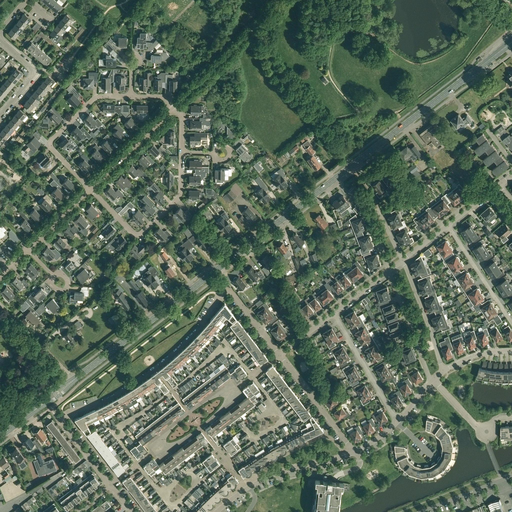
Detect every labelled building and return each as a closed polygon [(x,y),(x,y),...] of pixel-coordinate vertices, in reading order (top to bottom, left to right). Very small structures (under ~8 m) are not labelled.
[(54,0),(49,0),(46,4),(51,8),(56,2),(54,0)] [(56,2),(51,8),(56,12),(58,10),(61,6),(61,5),(57,2),(56,2)] [(24,14),(20,19),(27,24),(31,19),(24,14)] [(66,15),(62,19),(68,25),(73,20),(72,20),(69,17),(66,15)] [(20,19),(16,24),(23,29),(27,24),(20,19)] [(62,19),(58,24),(64,30),(68,25),(62,19)] [(16,24),(12,28),(19,34),(23,29),(16,24)] [(58,24),(54,29),(60,35),(64,30),(58,24)] [(12,28),(8,33),(14,39),(19,34),(12,28)] [(54,29),(50,34),(52,36),(50,39),(56,44),(58,41),(56,39),(60,35),(54,29)] [(136,42),(136,47),(140,47),(140,46),(143,46),(143,47),(146,47),(146,46),(146,44),(146,43),(145,43),(145,37),(146,38),(146,33),(146,32),(140,32),(140,37),(138,37),(138,42),(136,42)] [(367,40),(362,33),(358,37),(363,43),(367,40)] [(107,42),(109,45),(110,46),(112,43),(120,50),(121,49),(121,47),(127,47),(127,41),(128,40),(127,39),(127,37),(125,37),(122,35),(121,37),(118,37),(118,40),(116,43),(110,38),(107,42)] [(148,48),(150,51),(160,42),(157,39),(152,44),(150,46),(148,48)] [(28,47),(26,49),(31,53),(37,46),(38,45),(36,43),(35,45),(32,42),(32,41),(31,40),(26,45),(28,47)] [(37,46),(31,53),(36,57),(41,50),(37,46)] [(41,50),(36,57),(41,61),(46,54),(41,50)] [(154,54),(154,55),(151,55),(151,62),(161,62),(161,61),(164,61),(169,56),(166,52),(155,52),(155,54),(154,54)] [(46,54),(41,61),(46,65),(51,59),(46,54)] [(99,59),(99,65),(103,65),(103,66),(106,66),(116,66),(116,59),(113,59),(111,57),(110,55),(106,55),(106,59),(103,59),(99,59)] [(8,62),(4,66),(6,68),(9,64),(12,67),(14,64),(9,60),(8,62)] [(12,73),(19,79),(23,74),(16,68),(15,70),(12,73)] [(101,78),(101,87),(101,88),(103,89),(103,88),(104,88),(107,88),(110,88),(110,86),(110,79),(113,79),(113,72),(113,68),(112,68),(110,72),(108,78),(101,78)] [(83,79),(83,88),(87,88),(88,90),(90,88),(93,88),(93,81),(98,81),(98,82),(98,72),(89,72),(89,79),(83,79)] [(12,73),(8,78),(15,84),(19,79),(12,73)] [(140,78),(139,89),(142,89),(142,90),(145,90),(146,90),(146,89),(147,89),(147,82),(150,82),(150,73),(146,73),(145,74),(144,78),(140,78)] [(154,87),(152,87),(154,87),(154,89),(161,90),(162,82),(165,82),(165,73),(161,73),(159,75),(159,80),(154,79),(154,87)] [(169,82),(169,87),(171,88),(171,90),(177,90),(177,88),(180,84),(179,83),(179,82),(177,82),(177,80),(173,80),(172,79),(172,75),(165,74),(165,82),(169,82)] [(113,75),(113,81),(116,81),(116,88),(119,88),(119,89),(124,89),(124,84),(125,83),(124,82),(124,77),(121,77),(121,76),(117,76),(117,75),(113,75)] [(48,76),(44,81),(51,86),(55,81),(48,76)] [(8,78),(4,83),(11,89),(15,84),(8,78)] [(44,81),(40,86),(46,91),(51,86),(44,81)] [(4,83),(0,88),(7,93),(11,89),(4,83)] [(40,86),(36,90),(42,96),(46,91),(40,86)] [(71,96),(67,100),(70,104),(71,103),(75,107),(80,101),(76,97),(79,94),(83,97),(74,87),(68,93),(71,96)] [(36,90),(32,95),(38,101),(42,96),(36,90)] [(32,95),(28,100),(34,106),(38,101),(32,95)] [(28,100),(24,105),(30,110),(34,106),(28,100)] [(61,113),(55,107),(53,105),(48,110),(52,114),(52,115),(49,117),(51,119),(51,122),(54,122),(54,123),(56,125),(61,119),(60,118),(59,118),(59,117),(58,116),(61,113)] [(103,107),(101,109),(103,110),(103,113),(114,113),(114,112),(116,112),(118,114),(121,112),(121,106),(114,106),(114,105),(103,105),(103,107)] [(122,105),(122,112),(127,112),(130,112),(130,109),(131,109),(131,112),(134,115),(136,113),(140,113),(140,112),(144,112),(146,112),(146,110),(147,110),(147,105),(137,105),(137,106),(132,106),(132,105),(132,108),(132,109),(129,109),(129,105),(122,105)] [(190,106),(190,115),(201,115),(201,113),(203,113),(203,118),(212,118),(212,115),(206,114),(206,111),(203,108),(201,108),(201,106),(197,106),(197,105),(194,105),(194,106),(190,106)] [(20,110),(16,114),(22,120),(26,115),(20,110)] [(16,114),(12,119),(18,125),(22,120),(16,114)] [(127,121),(125,123),(132,131),(134,128),(133,128),(136,126),(131,121),(134,119),(130,114),(125,119),(127,121)] [(458,114),(451,120),(454,125),(452,127),(454,130),(457,128),(465,122),(466,124),(468,123),(469,124),(472,121),(467,115),(464,117),(464,118),(462,119),(458,114)] [(95,124),(98,128),(102,132),(106,127),(97,119),(95,121),(89,115),(84,120),(86,122),(85,123),(88,126),(89,125),(91,128),(95,124)] [(218,117),(218,129),(221,126),(227,133),(227,134),(227,135),(227,136),(236,136),(228,128),(228,119),(229,118),(228,118),(223,123),(218,117)] [(190,121),(190,129),(191,129),(191,131),(191,129),(201,130),(201,125),(202,124),(206,124),(206,125),(210,125),(210,121),(206,121),(206,118),(199,118),(199,122),(190,121)] [(12,119),(7,124),(14,130),(18,125),(12,119)] [(116,131),(112,135),(114,138),(116,136),(120,141),(123,138),(122,138),(124,136),(120,131),(122,129),(117,123),(113,128),(116,131)] [(7,124),(3,129),(10,134),(14,130),(7,124)] [(440,145),(443,142),(439,137),(441,135),(437,129),(436,129),(434,126),(434,127),(434,126),(432,124),(420,134),(422,136),(428,144),(432,141),(436,146),(439,144),(440,145)] [(164,135),(159,140),(162,144),(160,146),(165,150),(167,148),(167,142),(174,142),(174,138),(175,138),(175,135),(174,135),(174,131),(174,126),(172,126),(169,128),(169,131),(167,131),(167,135),(164,135)] [(77,127),(71,133),(74,135),(73,137),(75,137),(78,140),(83,136),(85,138),(87,137),(89,139),(92,136),(89,134),(86,131),(84,133),(77,127)] [(3,129),(0,132),(0,134),(6,139),(10,134),(3,129)] [(253,139),(247,133),(247,134),(245,131),(243,134),(245,135),(242,138),(244,140),(247,137),(248,137),(251,141),(253,139)] [(29,146),(24,151),(26,152),(26,153),(27,153),(30,156),(37,150),(35,148),(41,143),(38,140),(40,138),(35,132),(32,134),(33,135),(25,142),(29,146)] [(511,135),(511,136),(509,135),(503,140),(511,151),(511,132),(511,133),(511,134),(511,135)] [(190,136),(190,143),(196,144),(196,145),(200,145),(200,139),(207,139),(207,133),(197,133),(197,136),(190,136)] [(491,144),(483,133),(475,139),(480,145),(474,149),(477,152),(478,152),(479,154),(485,149),(491,144)] [(105,141),(101,145),(108,152),(110,152),(110,151),(112,148),(109,144),(113,140),(107,134),(103,138),(105,141)] [(239,137),(233,143),(237,147),(235,149),(240,154),(238,156),(244,162),(247,159),(250,159),(251,157),(251,155),(249,155),(246,151),(247,149),(243,144),(244,143),(239,137)] [(66,138),(59,144),(61,146),(62,147),(64,149),(67,146),(67,147),(67,146),(68,147),(69,148),(70,148),(71,148),(73,150),(78,146),(70,138),(68,140),(66,138)] [(307,140),(303,144),(307,148),(306,149),(311,155),(314,152),(311,149),(309,146),(311,145),(307,140)] [(96,144),(89,151),(99,161),(102,159),(101,158),(103,156),(98,151),(100,149),(96,144)] [(153,144),(148,149),(151,152),(150,153),(151,154),(151,155),(152,155),(154,155),(155,156),(158,153),(161,157),(166,152),(160,146),(158,149),(153,144)] [(491,144),(485,149),(489,155),(483,159),(486,163),(487,162),(488,164),(493,160),(500,155),(500,154),(491,144)] [(293,148),(288,151),(292,156),(296,152),(295,150),(298,148),(296,146),(293,148)] [(407,147),(400,153),(404,158),(410,154),(411,155),(413,153),(417,158),(421,155),(414,146),(410,150),(407,147)] [(41,155),(37,159),(45,169),(47,167),(48,167),(50,167),(51,166),(51,164),(50,163),(52,161),(49,158),(45,155),(43,153),(41,155)] [(82,162),(79,165),(81,168),(81,170),(83,170),(86,173),(88,171),(88,169),(90,169),(92,167),(87,163),(90,160),(83,153),(80,156),(82,157),(81,158),(81,161),(82,162)] [(140,164),(141,165),(142,165),(143,164),(145,167),(150,162),(152,164),(154,162),(148,155),(146,158),(142,154),(138,159),(140,161),(140,162),(139,163),(140,164)] [(500,155),(493,160),(498,165),(492,170),(495,173),(495,172),(497,174),(509,165),(500,154),(500,155)] [(310,158),(308,160),(310,164),(310,165),(311,166),(312,166),(315,170),(315,169),(316,169),(318,169),(318,168),(320,166),(313,157),(312,156),(310,158)] [(463,157),(458,162),(464,170),(470,166),(463,157)] [(201,173),(206,173),(208,173),(208,167),(201,167),(201,163),(198,163),(198,161),(198,160),(194,160),(194,161),(190,161),(189,169),(201,169),(201,173)] [(253,166),(258,172),(262,169),(259,165),(261,163),(259,161),(253,166)] [(412,173),(419,168),(415,164),(408,169),(412,173)] [(132,165),(126,170),(127,171),(127,172),(128,172),(133,177),(136,174),(139,177),(143,172),(139,167),(136,170),(132,165)] [(246,175),(253,169),(251,167),(244,172),(246,175)] [(215,170),(215,178),(220,178),(220,180),(227,180),(228,168),(220,168),(220,170),(215,170)] [(384,171),(382,173),(385,177),(382,179),(388,187),(391,185),(390,183),(396,179),(387,169),(386,168),(383,170),(384,171)] [(273,179),(275,182),(274,184),(276,187),(278,186),(281,189),(282,188),(284,188),(285,187),(285,185),(287,184),(285,181),(282,177),(285,175),(280,169),(277,171),(279,174),(273,179)] [(162,174),(162,178),(165,178),(165,183),(169,187),(173,183),(173,176),(169,172),(166,170),(162,174)] [(206,177),(206,173),(201,173),(197,173),(197,176),(189,176),(189,185),(200,185),(200,180),(201,180),(204,178),(204,177),(206,177)] [(491,178),(487,174),(483,177),(487,182),(491,178)] [(121,175),(115,180),(122,188),(125,185),(128,188),(132,184),(133,183),(126,176),(124,179),(121,175)] [(259,176),(255,179),(262,188),(256,193),(258,196),(257,196),(260,200),(261,199),(263,203),(265,201),(266,201),(267,200),(268,199),(270,198),(267,194),(268,194),(265,191),(268,188),(259,176)] [(60,177),(56,182),(61,187),(64,185),(67,189),(68,189),(69,188),(70,189),(74,185),(72,183),(73,182),(71,180),(70,180),(68,178),(64,181),(60,177)] [(54,180),(50,184),(55,190),(51,194),(54,197),(54,196),(58,201),(61,197),(64,194),(59,190),(61,188),(54,180)] [(374,185),(378,191),(376,193),(379,198),(388,192),(379,181),(377,182),(376,182),(374,184),(374,185)] [(153,183),(149,186),(155,192),(155,193),(156,194),(153,198),(160,205),(165,200),(163,198),(161,197),(163,195),(164,194),(159,188),(153,183)] [(457,187),(452,190),(460,200),(461,200),(462,200),(463,200),(464,199),(464,198),(465,197),(464,197),(465,197),(465,196),(461,192),(464,190),(459,184),(457,186),(457,187)] [(109,187),(105,191),(108,194),(106,196),(107,195),(110,196),(113,199),(115,197),(118,198),(120,196),(121,197),(124,195),(118,189),(115,191),(111,187),(109,188),(109,187)] [(350,191),(349,191),(357,201),(362,197),(355,187),(353,189),(352,188),(349,190),(350,191)] [(206,188),(206,194),(209,198),(216,193),(211,188),(206,188)] [(459,201),(460,200),(452,190),(447,194),(447,193),(444,195),(449,202),(451,200),(455,204),(456,204),(457,204),(458,204),(459,203),(459,202),(460,201),(459,201)] [(189,191),(189,199),(190,199),(193,201),(196,199),(199,199),(202,200),(202,192),(199,192),(199,191),(189,191)] [(229,191),(225,194),(230,201),(234,197),(229,191)] [(141,192),(139,194),(142,198),(141,199),(145,204),(141,208),(149,216),(155,210),(149,205),(152,203),(145,195),(141,192)] [(46,194),(43,197),(42,197),(38,202),(46,211),(47,211),(50,209),(49,208),(52,206),(49,204),(53,200),(46,194)] [(228,203),(230,201),(225,194),(222,197),(228,203)] [(340,198),(338,200),(346,209),(351,206),(343,196),(342,195),(339,198),(340,198)] [(446,203),(449,202),(444,195),(441,197),(442,198),(437,202),(445,212),(446,212),(447,212),(448,212),(448,211),(449,210),(449,209),(450,208),(450,209),(450,208),(446,203)] [(346,209),(338,200),(337,201),(336,200),(334,202),(335,202),(333,203),(341,213),(346,209)] [(444,213),(445,212),(437,202),(429,208),(433,213),(436,211),(439,216),(440,216),(441,216),(442,216),(443,215),(444,214),(444,213)] [(356,206),(353,209),(357,213),(363,209),(358,203),(355,205),(356,206)] [(32,211),(29,214),(37,221),(42,216),(37,212),(40,209),(36,204),(31,209),(32,211)] [(89,212),(87,214),(86,215),(92,221),(96,216),(97,214),(98,212),(97,210),(95,207),(94,208),(91,204),(86,209),(89,212)] [(247,207),(241,212),(249,221),(255,216),(247,207)] [(422,214),(429,224),(430,224),(431,224),(432,223),(433,223),(434,222),(434,221),(434,220),(435,220),(434,220),(431,215),(433,213),(429,208),(429,207),(426,209),(427,210),(422,214)] [(495,213),(489,207),(481,214),(486,220),(488,218),(490,221),(494,218),(493,218),(495,216),(493,214),(495,213)] [(180,208),(175,213),(179,217),(177,219),(177,220),(179,222),(180,222),(182,220),(182,221),(185,218),(187,220),(192,216),(186,210),(184,213),(180,208)] [(390,222),(391,223),(400,219),(399,216),(401,214),(398,209),(392,212),(394,215),(388,217),(389,218),(388,219),(390,222)] [(134,216),(132,218),(134,221),(133,221),(135,224),(136,223),(138,226),(144,220),(140,216),(142,214),(138,210),(133,215),(134,216)] [(223,218),(217,222),(219,226),(218,227),(220,231),(222,229),(225,232),(226,231),(228,231),(229,230),(229,229),(231,227),(229,224),(226,221),(229,218),(224,212),(221,215),(223,218)] [(429,225),(429,224),(422,214),(417,218),(416,217),(413,219),(417,225),(418,225),(420,223),(424,228),(425,227),(425,228),(426,228),(427,227),(428,227),(429,226),(429,225)] [(18,222),(20,224),(27,231),(32,226),(28,222),(30,220),(25,215),(18,222)] [(80,215),(74,220),(82,228),(83,229),(81,231),(80,230),(79,230),(85,236),(88,233),(88,230),(84,226),(88,223),(84,219),(84,218),(82,216),(80,215)] [(353,228),(364,223),(364,222),(365,222),(363,218),(362,218),(362,217),(356,219),(355,215),(349,219),(353,228)] [(402,221),(400,219),(391,223),(392,224),(391,224),(392,228),(393,228),(394,229),(399,226),(401,229),(406,226),(404,220),(402,221)] [(462,231),(465,237),(474,231),(471,226),(472,225),(470,221),(464,225),(467,228),(462,231)] [(110,224),(110,225),(108,223),(103,228),(105,230),(101,233),(107,239),(111,235),(112,236),(114,233),(113,233),(116,230),(110,224)] [(364,223),(353,228),(356,237),(362,234),(361,231),(367,229),(366,228),(367,227),(366,224),(365,224),(364,223)] [(75,235),(73,233),(75,231),(77,234),(80,231),(74,225),(71,228),(69,225),(65,229),(64,229),(65,230),(63,231),(69,237),(69,236),(71,238),(72,238),(75,236),(75,235)] [(506,236),(511,231),(506,225),(497,233),(502,239),(501,240),(504,243),(508,239),(506,236)] [(399,239),(399,240),(408,235),(407,232),(409,231),(406,226),(401,229),(402,232),(397,234),(397,235),(396,236),(398,239),(399,239)] [(492,233),(487,227),(483,230),(488,236),(492,233)] [(159,228),(154,233),(156,235),(155,236),(158,239),(159,238),(161,240),(164,238),(166,241),(167,239),(172,235),(167,230),(164,233),(163,231),(159,228)] [(15,243),(19,239),(10,230),(9,231),(9,237),(15,243)] [(478,236),(474,231),(465,237),(469,242),(474,239),(476,242),(481,238),(479,235),(478,236)] [(291,236),(291,237),(293,240),(294,242),(295,242),(299,246),(301,249),(302,247),(301,245),(304,243),(300,238),(300,239),(295,233),(293,235),(291,235),(291,236)] [(193,236),(189,239),(194,245),(197,243),(200,246),(203,249),(204,248),(206,248),(207,247),(208,246),(209,244),(207,241),(209,240),(206,236),(204,238),(201,234),(195,239),(193,236)] [(363,238),(362,234),(356,237),(360,246),(371,241),(371,240),(372,240),(370,236),(369,236),(369,235),(363,238)] [(410,238),(408,235),(399,240),(400,242),(402,246),(407,243),(409,245),(414,241),(412,237),(410,238)] [(115,236),(105,246),(108,249),(109,247),(111,249),(113,249),(115,248),(116,247),(119,250),(127,242),(124,239),(124,238),(121,236),(114,243),(111,240),(115,236)] [(55,242),(53,244),(59,250),(61,248),(62,247),(63,248),(70,248),(73,245),(68,240),(66,243),(60,237),(58,238),(56,238),(56,240),(54,242),(55,242)] [(185,247),(179,252),(181,255),(180,256),(182,260),(184,259),(187,262),(188,261),(190,260),(191,259),(191,258),(193,257),(191,254),(191,253),(188,250),(194,246),(189,239),(183,244),(185,247)] [(473,249),(477,255),(486,249),(483,244),(484,243),(482,239),(476,243),(478,246),(473,249)] [(436,247),(440,252),(449,246),(449,245),(449,244),(447,241),(446,241),(446,240),(436,247)] [(372,242),(371,241),(360,246),(361,245),(362,248),(360,249),(362,255),(369,252),(368,249),(373,247),(373,246),(374,246),(373,242),(372,242)] [(278,246),(277,247),(284,255),(286,258),(292,254),(288,249),(286,246),(285,247),(282,243),(280,245),(279,245),(278,246)] [(135,245),(133,247),(130,247),(130,249),(129,251),(130,252),(130,255),(133,255),(136,258),(142,253),(142,252),(144,250),(144,246),(140,246),(137,248),(135,245)] [(47,246),(42,251),(45,254),(44,255),(46,258),(49,260),(53,257),(55,259),(56,257),(58,258),(61,255),(55,248),(52,251),(47,246)] [(450,247),(449,246),(440,252),(439,252),(444,260),(449,257),(448,254),(453,251),(452,250),(453,249),(451,246),(450,247)] [(428,249),(423,253),(426,258),(432,253),(428,249)] [(486,249),(477,255),(480,260),(485,257),(487,260),(493,256),(491,253),(489,254),(486,249)] [(71,261),(65,266),(70,271),(72,269),(73,270),(75,268),(78,265),(78,266),(80,264),(77,260),(80,257),(74,252),(68,258),(71,261)] [(368,263),(378,259),(379,259),(378,255),(377,255),(376,254),(371,256),(369,253),(363,256),(366,261),(367,261),(368,263)] [(262,259),(260,260),(262,263),(264,266),(262,269),(267,276),(270,273),(267,269),(273,264),(266,255),(265,257),(264,256),(263,256),(262,256),(261,257),(261,258),(262,259)] [(413,268),(413,270),(425,265),(421,255),(416,260),(417,262),(411,264),(412,268),(413,268)] [(451,260),(449,257),(444,260),(443,261),(445,264),(446,263),(449,268),(460,261),(459,260),(460,260),(458,257),(457,257),(456,256),(451,260)] [(296,257),(293,259),(299,274),(302,273),(296,257)] [(489,273),(498,267),(495,262),(496,261),(494,257),(488,261),(490,264),(485,267),(489,273)] [(378,259),(368,263),(369,267),(368,268),(371,274),(376,270),(375,268),(381,266),(380,262),(379,262),(378,259)] [(355,267),(352,269),(352,270),(358,278),(360,276),(361,277),(363,275),(363,274),(359,268),(361,266),(357,261),(353,264),(355,267)] [(449,268),(454,276),(460,273),(458,270),(463,267),(463,266),(463,265),(461,262),(460,262),(460,261),(449,268)] [(28,266),(26,268),(30,272),(28,275),(33,280),(38,276),(35,273),(37,270),(30,263),(28,265),(28,266)] [(82,282),(83,281),(87,277),(89,279),(94,274),(91,271),(89,273),(86,270),(89,267),(84,263),(78,269),(81,271),(76,276),(79,278),(79,281),(81,281),(82,282)] [(167,264),(165,266),(167,268),(164,270),(169,277),(174,273),(169,266),(167,264)] [(425,265),(413,270),(414,271),(413,271),(414,275),(415,275),(416,276),(421,273),(422,277),(428,274),(425,265)] [(150,274),(144,279),(146,282),(145,283),(147,287),(149,285),(152,289),(153,287),(155,287),(156,286),(157,285),(158,284),(156,281),(156,280),(154,277),(159,273),(154,266),(152,267),(151,266),(148,268),(149,270),(148,271),(150,274)] [(247,270),(245,272),(252,280),(259,276),(262,280),(265,277),(260,270),(257,272),(254,269),(252,267),(250,268),(249,267),(248,267),(247,267),(247,268),(247,269),(247,270)] [(501,272),(498,267),(489,273),(492,278),(497,275),(499,278),(505,274),(503,271),(501,272)] [(119,268),(112,275),(115,279),(123,273),(119,268)] [(349,276),(354,281),(355,282),(357,280),(357,279),(358,278),(352,270),(352,269),(351,268),(346,271),(343,273),(344,274),(347,278),(349,276)] [(462,275),(460,273),(454,276),(460,284),(470,277),(470,276),(468,273),(467,273),(467,272),(462,275)] [(294,274),(285,278),(287,283),(296,279),(294,274)] [(336,280),(339,283),(341,281),(347,288),(350,286),(349,285),(351,283),(347,278),(344,274),(341,277),(339,274),(335,278),(336,280)] [(421,289),(432,284),(430,278),(431,278),(430,275),(423,278),(424,281),(418,283),(419,284),(418,284),(419,288),(420,288),(421,289)] [(501,291),(510,285),(506,280),(508,279),(505,275),(500,279),(502,282),(497,285),(501,291)] [(11,282),(12,283),(19,290),(23,285),(25,287),(29,284),(23,279),(20,282),(16,277),(12,281),(11,282)] [(234,280),(232,282),(235,284),(234,285),(237,288),(239,291),(246,286),(239,277),(237,278),(236,277),(235,277),(234,277),(234,278),(233,279),(234,280)] [(460,284),(465,292),(470,289),(469,286),(474,282),(473,282),(474,281),(472,278),(471,278),(470,277),(460,284)] [(336,280),(333,282),(332,280),(327,283),(332,289),(334,287),(339,294),(342,291),(344,289),(339,283),(336,280)] [(326,287),(321,291),(329,301),(331,299),(331,300),(334,298),(333,297),(334,297),(329,291),(332,289),(327,283),(324,285),(326,287)] [(428,292),(430,295),(436,293),(432,284),(421,289),(421,290),(420,290),(422,294),(422,293),(423,294),(428,292)] [(511,288),(510,285),(501,291),(504,296),(509,293),(511,296),(511,295),(511,288)] [(11,291),(6,286),(0,292),(3,294),(2,295),(4,298),(3,299),(5,297),(8,300),(14,294),(11,291),(12,290),(11,291)] [(36,289),(33,291),(28,296),(31,299),(36,299),(39,302),(47,294),(44,291),(44,289),(42,289),(41,287),(38,289),(36,289)] [(378,293),(379,296),(388,293),(388,291),(387,287),(380,290),(379,288),(374,292),(375,294),(378,293)] [(472,291),(470,289),(465,292),(470,300),(481,293),(480,292),(481,292),(479,288),(478,289),(477,288),(472,291)] [(70,295),(69,301),(77,302),(78,299),(83,300),(84,296),(88,296),(88,290),(81,289),(80,293),(74,292),(74,295),(70,295)] [(119,289),(113,293),(116,297),(125,309),(131,304),(122,292),(122,293),(119,289)] [(137,294),(135,296),(139,301),(143,306),(148,302),(144,297),(145,295),(141,290),(141,291),(137,294)] [(315,292),(312,294),(314,297),(314,296),(317,301),(319,299),(324,304),(325,304),(328,302),(327,302),(329,301),(321,291),(316,294),(315,292)] [(389,295),(388,293),(379,296),(376,297),(379,303),(378,303),(379,306),(385,304),(384,301),(390,298),(391,297),(390,294),(389,295)] [(436,293),(430,295),(431,298),(425,301),(426,301),(425,302),(426,306),(427,305),(427,306),(439,302),(436,293)] [(474,309),(478,306),(481,304),(479,302),(484,298),(483,297),(484,297),(482,294),(481,294),(481,293),(470,300),(474,305),(473,306),(474,309)] [(321,306),(317,301),(314,296),(314,297),(310,299),(308,297),(304,300),(306,302),(309,306),(312,304),(317,311),(320,308),(321,306)] [(46,305),(45,306),(47,308),(48,310),(47,311),(50,314),(52,311),(53,311),(53,313),(59,313),(59,314),(59,307),(58,307),(59,306),(58,304),(58,302),(56,302),(53,299),(49,303),(49,302),(46,305)] [(261,299),(255,304),(258,307),(264,302),(261,299)] [(261,318),(270,311),(268,308),(269,307),(265,302),(259,307),(261,310),(257,313),(258,314),(257,314),(257,315),(258,316),(258,317),(259,317),(260,318),(261,318)] [(314,312),(309,306),(306,302),(301,306),(300,304),(297,307),(301,313),(304,310),(309,317),(313,314),(312,314),(314,312)] [(443,311),(444,310),(441,305),(440,305),(439,302),(427,306),(428,307),(427,308),(428,312),(429,311),(430,312),(435,310),(437,313),(443,311)] [(484,303),(481,304),(478,306),(484,314),(494,307),(493,306),(494,306),(492,302),(491,303),(491,302),(485,305),(484,303)] [(224,303),(219,310),(227,317),(227,318),(232,322),(236,319),(224,303)] [(384,310),(385,313),(388,312),(395,309),(394,307),(395,307),(393,303),(393,304),(392,303),(386,306),(385,304),(379,306),(377,306),(378,309),(380,309),(381,311),(384,310)] [(34,310),(30,305),(27,308),(23,312),(24,311),(28,315),(24,319),(27,322),(28,321),(29,322),(30,322),(31,323),(32,323),(33,323),(33,324),(34,324),(35,324),(36,325),(39,321),(39,322),(39,321),(42,318),(34,310)] [(495,308),(494,307),(484,314),(489,322),(493,319),(494,318),(492,316),(497,312),(497,311),(498,311),(495,308)] [(227,317),(219,310),(214,315),(223,322),(227,318),(227,317)] [(270,311),(261,318),(261,319),(261,320),(262,321),(262,322),(263,322),(264,323),(264,322),(265,323),(269,320),(271,323),(277,318),(275,315),(274,316),(270,311)] [(349,322),(357,317),(354,311),(346,316),(345,316),(346,316),(346,317),(346,318),(346,319),(346,320),(347,321),(348,321),(349,322)] [(434,323),(434,324),(446,320),(443,311),(437,313),(438,316),(432,318),(432,319),(432,320),(433,323),(434,323)] [(387,318),(388,321),(390,321),(398,318),(397,316),(398,315),(397,312),(396,313),(396,312),(389,315),(388,312),(385,313),(381,315),(383,320),(387,318)] [(218,327),(223,322),(214,315),(210,321),(211,322),(211,321),(218,327)] [(359,315),(357,317),(349,322),(349,323),(349,324),(349,325),(350,326),(351,327),(351,326),(352,327),(352,328),(352,327),(357,324),(359,327),(364,324),(359,315)] [(233,330),(240,324),(237,320),(230,326),(233,330)] [(274,335),(284,328),(280,323),(281,322),(279,320),(273,324),(275,327),(271,330),(271,331),(271,332),(271,333),(272,334),(273,335),(274,335)] [(446,320),(434,324),(435,325),(434,326),(435,329),(436,329),(437,330),(442,328),(443,331),(451,328),(449,325),(448,325),(446,320)] [(215,331),(218,327),(211,321),(211,322),(210,321),(207,324),(208,325),(215,331)] [(387,325),(389,331),(392,330),(400,327),(400,324),(399,321),(398,321),(391,324),(390,321),(388,321),(385,323),(386,326),(387,325)] [(203,328),(205,329),(212,335),(215,331),(208,325),(207,324),(203,328)] [(233,330),(236,334),(244,328),(240,324),(233,330)] [(358,338),(359,339),(367,334),(369,333),(364,324),(359,327),(361,330),(356,333),(355,333),(355,334),(356,333),(356,334),(356,335),(356,336),(356,337),(357,338),(358,338)] [(508,325),(502,329),(510,341),(511,339),(511,330),(511,331),(508,325)] [(503,337),(496,327),(490,331),(497,341),(499,339),(499,340),(503,337)] [(208,339),(212,335),(205,329),(203,328),(200,332),(201,333),(208,339)] [(247,333),(244,328),(236,334),(240,339),(247,333)] [(284,328),(274,335),(275,336),(275,337),(275,338),(276,339),(277,340),(278,340),(279,341),(283,337),(285,340),(291,335),(289,332),(288,333),(284,328)] [(327,339),(335,334),(335,333),(335,332),(335,331),(335,330),(334,329),(333,329),(332,328),(324,333),(323,333),(323,334),(324,333),(327,339)] [(486,335),(489,334),(487,328),(483,329),(484,330),(477,333),(482,345),(486,343),(488,342),(486,335)] [(392,330),(389,331),(386,332),(387,337),(390,336),(391,339),(393,338),(393,339),(396,338),(397,339),(400,337),(400,336),(402,335),(401,333),(402,333),(401,330),(400,330),(393,332),(392,330)] [(470,332),(471,333),(464,335),(469,348),(473,347),(476,346),(473,339),(476,337),(474,330),(470,332)] [(76,340),(72,335),(72,334),(70,331),(64,336),(66,339),(67,339),(71,344),(76,340)] [(197,336),(198,337),(204,343),(208,339),(201,333),(200,332),(197,336)] [(247,333),(240,339),(243,343),(250,337),(247,333)] [(367,334),(359,339),(359,340),(359,341),(359,342),(359,343),(360,343),(361,344),(362,344),(362,345),(362,344),(367,341),(369,344),(374,341),(371,336),(369,333),(367,334)] [(335,334),(327,339),(328,342),(326,343),(330,349),(335,345),(333,342),(338,340),(339,339),(338,339),(338,338),(338,337),(338,336),(338,335),(337,335),(336,334),(336,335),(335,334)] [(193,339),(194,340),(201,347),(204,343),(198,337),(197,336),(193,339)] [(461,343),(464,342),(462,336),(452,340),(457,353),(461,352),(461,351),(464,350),(461,343)] [(254,341),(250,337),(243,343),(246,347),(254,341)] [(197,351),(201,347),(194,340),(193,339),(189,343),(191,344),(197,351)] [(257,346),(254,341),(246,347),(250,351),(257,346)] [(377,351),(379,349),(374,341),(369,344),(370,347),(365,350),(366,351),(365,351),(365,352),(366,353),(366,354),(367,355),(368,355),(368,356),(377,351)] [(449,349),(453,348),(450,342),(441,346),(443,352),(442,352),(443,355),(444,355),(446,359),(450,357),(449,357),(452,356),(449,349)] [(186,346),(187,348),(193,354),(197,351),(191,344),(189,343),(186,346)] [(190,358),(193,354),(187,348),(186,346),(182,350),(183,351),(190,358)] [(260,350),(257,346),(250,351),(253,356),(260,350)] [(402,351),(404,357),(415,353),(413,349),(413,350),(412,348),(409,349),(408,346),(402,348),(403,351),(402,351)] [(336,359),(346,353),(346,352),(346,351),(346,350),(346,349),(345,348),(344,348),(343,347),(338,350),(337,347),(328,352),(330,356),(333,354),(336,359)] [(180,355),(186,361),(190,358),(183,351),(182,350),(178,353),(180,355)] [(253,356),(256,360),(264,354),(260,350),(253,356)] [(377,351),(368,356),(369,356),(369,357),(369,358),(369,359),(370,360),(371,361),(371,360),(372,361),(371,361),(372,361),(377,358),(379,361),(384,358),(381,352),(379,354),(377,351)] [(175,357),(176,358),(182,365),(186,361),(180,355),(178,353),(175,357)] [(345,361),(350,358),(349,357),(350,356),(349,355),(349,354),(348,354),(347,353),(346,353),(336,359),(334,360),(336,363),(338,362),(341,367),(347,364),(345,361)] [(416,356),(415,353),(404,357),(405,360),(403,361),(405,366),(410,364),(409,361),(416,358),(415,356),(416,356)] [(268,360),(264,354),(256,360),(260,365),(268,360)] [(171,360),(172,361),(178,368),(182,365),(176,358),(175,357),(171,360)] [(174,372),(178,368),(172,361),(171,360),(167,363),(168,365),(174,372)] [(380,375),(389,369),(386,364),(388,363),(386,360),(380,364),(381,367),(376,369),(377,370),(377,371),(377,372),(377,373),(378,374),(379,374),(380,375)] [(163,366),(164,368),(170,375),(174,372),(168,365),(167,363),(166,364),(163,366)] [(235,369),(242,378),(247,374),(239,365),(234,369),(233,367),(235,369)] [(269,376),(276,371),(272,365),(265,372),(269,376)] [(162,374),(173,388),(178,384),(170,375),(164,368),(163,366),(155,373),(156,374),(158,377),(162,374)] [(227,379),(231,375),(232,375),(230,373),(228,370),(225,366),(220,370),(227,379)] [(342,369),(347,378),(349,376),(358,372),(357,371),(357,370),(357,369),(357,368),(356,367),(355,367),(354,366),(351,368),(350,369),(348,366),(342,369)] [(483,379),(485,369),(486,366),(483,366),(483,369),(479,368),(476,377),(483,379)] [(489,380),(491,371),(491,370),(492,367),(489,367),(488,370),(485,369),(483,379),(489,380)] [(231,368),(228,370),(230,373),(232,375),(231,375),(237,382),(242,378),(235,369),(233,371),(231,368)] [(390,369),(389,369),(380,375),(380,376),(380,377),(380,378),(381,379),(382,380),(383,380),(383,381),(388,378),(389,380),(395,377),(390,369)] [(222,382),(227,379),(220,370),(215,374),(222,382)] [(412,370),(407,374),(410,380),(413,378),(416,383),(417,383),(419,383),(420,383),(421,382),(422,381),(422,380),(423,379),(418,371),(414,373),(412,370)] [(276,371),(269,376),(266,378),(269,382),(272,380),(279,375),(276,371)] [(351,379),(349,381),(352,386),(358,383),(356,380),(361,377),(360,376),(361,376),(361,375),(360,374),(360,373),(359,373),(358,372),(349,376),(351,379)] [(151,376),(152,377),(157,385),(159,387),(164,394),(169,391),(158,377),(156,374),(155,373),(152,375),(151,376)] [(217,386),(222,382),(215,374),(211,377),(217,386)] [(283,379),(279,375),(272,380),(275,384),(283,379)] [(147,379),(148,380),(153,388),(155,390),(159,387),(157,385),(152,377),(151,376),(148,378),(147,379)] [(213,390),(217,386),(211,377),(206,381),(213,390)] [(404,385),(400,387),(405,395),(406,395),(407,395),(409,395),(410,394),(410,393),(411,392),(412,391),(409,386),(412,384),(408,378),(402,381),(404,385)] [(144,383),(149,391),(153,388),(148,380),(147,379),(143,382),(144,383)] [(286,383),(283,379),(275,384),(278,388),(286,383)] [(208,393),(213,390),(206,381),(201,385),(208,393)] [(139,386),(145,394),(149,391),(144,383),(143,382),(138,385),(139,386)] [(253,382),(248,386),(255,395),(260,391),(260,390),(259,390),(259,389),(258,389),(253,382)] [(289,387),(286,383),(278,388),(281,392),(289,387)] [(135,389),(140,397),(145,394),(139,386),(138,385),(134,387),(135,389)] [(203,397),(208,393),(201,385),(196,388),(203,397)] [(360,395),(369,391),(368,390),(369,390),(369,389),(368,388),(368,387),(367,386),(366,386),(365,385),(361,388),(359,385),(353,388),(357,394),(359,392),(360,395)] [(255,395),(248,386),(243,390),(248,396),(250,398),(254,395),(255,395)] [(131,392),(136,399),(140,397),(135,389),(134,387),(130,390),(131,392)] [(292,391),(289,387),(281,392),(284,397),(292,391)] [(198,401),(203,397),(196,388),(194,390),(193,388),(191,390),(192,391),(192,392),(198,401)] [(126,393),(127,394),(133,405),(138,402),(136,399),(131,392),(130,390),(126,393)] [(395,397),(391,399),(396,407),(397,407),(398,407),(400,407),(401,406),(401,405),(402,404),(403,403),(400,398),(403,396),(399,390),(393,393),(395,397)] [(295,395),(292,391),(284,397),(288,401),(295,395)] [(369,391),(360,395),(362,399),(360,400),(363,405),(369,402),(367,399),(372,396),(371,395),(372,395),(372,394),(371,393),(371,392),(370,392),(369,391)] [(194,404),(198,401),(192,392),(187,396),(194,404)] [(331,398),(326,402),(326,403),(326,404),(327,406),(328,407),(329,408),(330,407),(331,408),(338,402),(335,398),(337,397),(333,392),(328,396),(331,398)] [(122,397),(129,408),(133,405),(127,394),(126,393),(121,395),(122,397)] [(124,410),(129,408),(122,397),(121,395),(117,398),(118,399),(122,407),(124,410)] [(291,405),(298,399),(295,395),(288,401),(291,405)] [(194,404),(187,396),(182,399),(189,408),(194,404)] [(255,405),(250,398),(248,396),(243,400),(250,409),(255,405)] [(112,400),(113,402),(118,410),(122,407),(118,399),(117,398),(112,400)] [(301,403),(298,399),(291,405),(294,409),(301,403)] [(108,403),(109,404),(113,413),(118,410),(113,402),(112,400),(108,403)] [(245,412),(250,409),(243,400),(239,404),(245,412)] [(185,411),(178,402),(173,406),(180,415),(185,411)] [(109,415),(113,413),(109,404),(108,403),(104,405),(104,407),(109,415)] [(304,407),(301,403),(294,409),(297,413),(304,407)] [(240,416),(245,412),(239,404),(234,407),(240,416)] [(99,407),(100,409),(104,417),(105,420),(110,418),(109,415),(104,407),(104,405),(100,407),(99,407)] [(175,419),(180,415),(173,406),(168,410),(175,419)] [(95,410),(95,411),(99,420),(104,417),(100,409),(99,407),(95,410)] [(236,420),(240,416),(234,407),(229,411),(236,420)] [(307,411),(304,407),(297,413),(300,417),(307,411)] [(342,407),(334,413),(335,414),(334,414),(334,415),(335,416),(336,417),(337,418),(338,418),(339,419),(343,415),(346,418),(350,414),(346,409),(345,411),(342,407)] [(95,411),(95,410),(88,413),(93,423),(99,420),(95,411)] [(170,422),(175,419),(168,410),(164,414),(170,422)] [(231,423),(236,420),(229,411),(224,415),(231,423)] [(300,417),(303,421),(311,415),(307,411),(300,417)] [(388,420),(383,412),(379,414),(378,412),(372,415),(375,420),(378,419),(381,424),(382,423),(382,424),(384,424),(385,423),(386,423),(387,422),(387,421),(387,420),(388,420)] [(93,423),(88,413),(82,415),(87,425),(93,423)] [(166,426),(170,422),(164,414),(159,417),(166,426)] [(90,431),(87,425),(82,415),(74,419),(86,434),(90,431)] [(226,427),(231,423),(224,415),(220,418),(226,427)] [(323,431),(312,416),(309,418),(312,424),(317,434),(323,431)] [(161,430),(166,426),(159,417),(154,421),(161,430)] [(215,422),(222,431),(226,427),(220,418),(215,422)] [(365,420),(361,422),(363,426),(368,434),(369,433),(369,434),(370,434),(372,434),(373,433),(373,432),(374,431),(375,430),(372,426),(372,425),(375,423),(372,418),(366,421),(365,420)] [(52,432),(57,428),(51,420),(46,424),(51,430),(48,432),(49,434),(52,432)] [(161,430),(154,421),(149,425),(156,433),(161,430)] [(432,433),(434,434),(441,425),(440,423),(433,421),(429,432),(432,433)] [(215,422),(210,426),(217,434),(222,431),(215,422)] [(312,424),(307,427),(311,437),(317,434),(312,424)] [(151,437),(156,433),(149,425),(145,428),(151,437)] [(435,436),(437,437),(445,429),(441,425),(434,434),(435,433),(436,435),(435,436)] [(217,434),(210,426),(205,429),(215,442),(217,440),(217,439),(216,438),(216,437),(215,437),(215,436),(217,434)] [(354,431),(350,433),(355,442),(356,441),(356,442),(357,442),(359,441),(360,441),(360,440),(361,439),(361,438),(362,438),(359,433),(362,431),(359,426),(353,429),(354,431)] [(504,441),(510,440),(509,426),(501,427),(501,438),(504,438),(504,441)] [(311,437),(307,427),(301,430),(305,440),(311,437)] [(58,439),(63,435),(57,428),(52,432),(57,438),(54,440),(55,441),(58,439)] [(147,441),(151,437),(145,428),(140,432),(147,441)] [(36,432),(35,433),(38,437),(37,437),(39,439),(40,439),(41,441),(44,439),(46,442),(48,445),(50,444),(50,443),(48,440),(46,438),(44,436),(45,436),(40,429),(38,431),(37,431),(36,432)] [(440,439),(441,439),(450,434),(445,429),(437,437),(438,439),(439,438),(440,439)] [(95,430),(87,436),(90,440),(98,434),(95,430)] [(301,432),(297,434),(302,444),(303,443),(303,442),(304,442),(304,441),(305,440),(301,430),(301,432)] [(147,441),(140,432),(135,436),(140,442),(142,444),(147,441)] [(208,441),(201,433),(196,436),(203,445),(208,441)] [(98,434),(90,440),(94,444),(101,439),(98,434)] [(296,444),(298,443),(298,444),(299,444),(300,444),(301,444),(302,444),(297,434),(292,436),(296,444)] [(440,442),(440,444),(451,440),(450,434),(441,439),(440,439),(441,441),(440,442)] [(63,435),(58,439),(62,445),(60,447),(61,449),(69,443),(63,435)] [(198,449),(203,445),(196,436),(192,440),(198,449)] [(295,445),(296,444),(292,436),(288,439),(293,449),(293,448),(294,448),(294,447),(294,446),(295,446),(295,445)] [(223,445),(227,450),(237,443),(233,437),(223,445)] [(24,442),(23,442),(26,446),(25,446),(27,448),(30,451),(36,447),(32,442),(31,442),(28,438),(26,440),(25,440),(24,441),(24,442)] [(101,439),(94,444),(97,449),(105,443),(101,439)] [(288,439),(283,441),(287,449),(289,448),(289,449),(290,449),(291,449),(292,449),(293,449),(288,439)] [(194,452),(198,449),(192,440),(187,444),(194,452)] [(283,441),(278,444),(284,453),(285,453),(285,452),(285,451),(286,451),(286,450),(287,449),(283,441)] [(147,451),(142,444),(140,442),(136,446),(142,455),(147,451)] [(284,453),(278,444),(277,442),(275,443),(276,445),(274,446),(278,454),(280,453),(281,454),(282,454),(283,454),(284,453)] [(75,450),(69,443),(61,449),(66,455),(67,456),(75,450)] [(105,443),(97,449),(100,453),(108,447),(105,443)] [(240,448),(237,443),(227,450),(231,455),(240,448)] [(189,456),(194,452),(187,444),(182,447),(189,456)] [(136,446),(135,445),(130,449),(137,459),(142,455),(136,446)] [(274,446),(269,449),(275,459),(275,458),(276,458),(276,457),(277,457),(277,456),(277,455),(278,454),(274,446)] [(104,457),(111,451),(108,447),(100,453),(104,457)] [(182,447),(177,451),(184,460),(189,456),(182,447)] [(25,460),(18,450),(17,452),(15,449),(14,449),(13,448),(10,451),(10,452),(10,453),(14,458),(12,459),(14,462),(16,461),(19,465),(25,460)] [(265,452),(270,459),(271,458),(271,459),(272,459),(273,459),(274,459),(275,459),(269,449),(265,452)] [(75,450),(67,456),(72,462),(71,462),(73,464),(75,462),(81,458),(75,450)] [(407,453),(407,450),(395,451),(396,456),(398,460),(408,455),(407,453)] [(111,451),(104,457),(107,461),(114,456),(111,451)] [(179,463),(184,460),(177,451),(173,455),(179,463)] [(265,452),(260,455),(266,464),(267,464),(267,463),(268,462),(268,461),(268,460),(270,459),(265,452)] [(40,453),(35,455),(37,459),(39,466),(43,464),(40,453)] [(206,466),(215,459),(212,454),(202,461),(206,466)] [(179,463),(173,455),(168,458),(175,467),(179,463)] [(256,457),(261,465),(263,464),(264,464),(265,464),(266,464),(260,455),(256,457)] [(409,457),(408,455),(398,460),(400,466),(409,460),(408,458),(409,457)] [(439,456),(438,458),(448,464),(451,459),(441,455),(440,457),(439,456)] [(110,466),(118,460),(114,456),(107,461),(110,466)] [(10,469),(12,468),(4,457),(1,459),(1,458),(0,458),(0,463),(1,464),(0,465),(2,467),(3,466),(5,470),(9,467),(10,469)] [(259,466),(261,465),(256,457),(252,460),(258,470),(258,469),(259,469),(259,468),(259,467),(259,466)] [(170,471),(175,467),(168,458),(163,462),(170,471)] [(445,469),(448,464),(438,458),(437,459),(438,460),(437,462),(445,469)] [(37,459),(33,461),(39,476),(57,470),(53,459),(49,460),(50,462),(43,464),(39,466),(37,459)] [(153,459),(148,463),(156,472),(155,471),(160,468),(158,466),(153,459)] [(219,464),(215,459),(206,466),(210,471),(219,464)] [(118,460),(110,466),(114,470),(121,464),(118,460)] [(252,460),(247,463),(253,471),(254,469),(255,470),(256,470),(257,470),(258,470),(252,460)] [(409,460),(400,466),(405,470),(413,461),(411,460),(410,461),(409,460)] [(414,463),(413,461),(405,470),(410,474),(414,466),(415,465),(413,464),(414,463)] [(170,471),(163,462),(158,466),(160,468),(165,474),(170,471)] [(435,462),(433,463),(439,473),(445,469),(437,462),(435,463),(435,462)] [(123,466),(121,464),(114,470),(118,475),(128,466),(127,463),(123,466)] [(151,476),(156,472),(148,463),(143,467),(149,473),(149,474),(149,475),(150,475),(151,476)] [(243,466),(250,475),(251,474),(251,473),(251,472),(253,471),(247,463),(243,466)] [(430,466),(434,476),(439,473),(433,463),(431,464),(432,465),(430,466)] [(415,465),(414,466),(410,474),(416,476),(419,465),(417,464),(417,466),(415,465)] [(250,475),(243,466),(238,469),(243,478),(246,475),(246,476),(247,476),(248,476),(249,476),(250,475)] [(94,486),(95,487),(97,485),(96,484),(99,482),(92,473),(87,477),(94,486)] [(232,474),(227,478),(234,487),(235,487),(235,486),(235,485),(236,485),(236,484),(235,483),(238,481),(232,474)] [(234,487),(227,478),(225,475),(221,479),(223,482),(229,489),(231,487),(231,488),(232,488),(233,488),(234,488),(234,487)] [(126,487),(134,481),(130,476),(122,481),(126,487)] [(94,486),(87,477),(83,481),(89,489),(90,491),(92,489),(91,488),(94,486)] [(339,511),(340,507),(342,491),(349,492),(350,484),(337,482),(335,482),(332,482),(331,481),(332,480),(327,480),(327,481),(326,481),(323,480),(308,478),(307,486),(314,487),(311,508),(311,509),(311,510),(311,511),(339,511)] [(85,493),(84,493),(85,494),(88,493),(87,491),(89,489),(83,481),(78,484),(85,493)] [(137,485),(134,481),(126,487),(129,491),(137,485)] [(223,482),(219,485),(227,494),(227,493),(227,492),(228,492),(228,491),(228,490),(229,489),(223,482)] [(227,494),(219,485),(217,483),(213,486),(215,489),(221,495),(223,494),(224,494),(224,495),(225,495),(225,494),(226,494),(227,494)] [(80,497),(81,498),(83,496),(82,495),(84,493),(85,493),(78,484),(73,488),(80,497)] [(137,485),(129,491),(133,495),(140,489),(137,485)] [(75,500),(76,502),(78,500),(77,499),(80,497),(73,488),(68,492),(75,500)] [(143,493),(140,489),(133,495),(136,499),(143,493)] [(220,497),(221,495),(215,489),(212,492),(219,500),(220,500),(220,499),(220,498),(220,497)] [(70,504),(71,505),(73,504),(72,502),(75,500),(68,492),(64,495),(70,504)] [(219,501),(219,500),(212,492),(208,496),(214,502),(215,501),(216,501),(217,501),(218,501),(219,501)] [(139,503),(146,497),(143,493),(136,499),(139,503)] [(68,506),(70,504),(64,495),(59,499),(66,509),(69,507),(68,506)] [(213,504),(214,502),(208,496),(204,499),(212,507),(213,506),(213,505),(213,504)] [(149,501),(146,497),(139,503),(142,507),(149,501)] [(94,509),(95,511),(101,511),(105,509),(111,505),(106,499),(94,509)] [(204,499),(200,503),(207,509),(208,508),(209,508),(210,508),(211,508),(212,507),(204,499)] [(491,510),(501,507),(500,504),(501,504),(499,499),(489,503),(491,510)] [(153,505),(149,501),(142,507),(145,511),(153,505)] [(195,505),(197,507),(201,511),(205,511),(206,511),(205,511),(207,509),(200,503),(199,502),(195,505)] [(49,507),(52,511),(60,511),(53,503),(49,507)]
